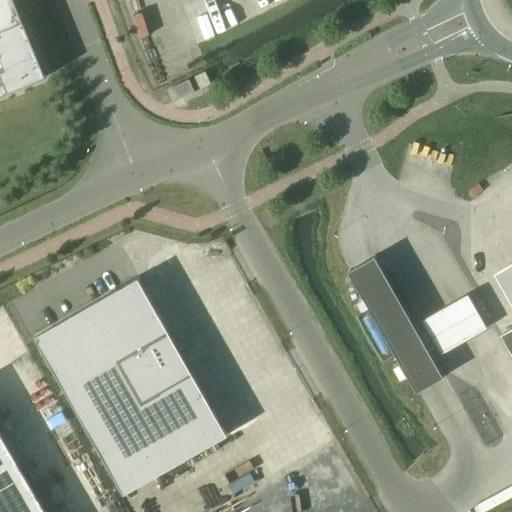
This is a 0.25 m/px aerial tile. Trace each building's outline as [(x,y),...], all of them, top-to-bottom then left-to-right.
[(0,0),(0,96),(48,77),(15,0),(0,0)] [(195,76),(201,89),(211,85),(206,72),(195,76)] [(172,88),(178,100),(195,92),(189,80),(172,88)] [(349,272),(417,393),(445,377),(376,256),(349,272)] [(511,263),(495,274),(511,303),(511,263)] [(36,336),(125,494),(229,435),(139,278),(36,336)] [(470,300),(428,323),(445,353),(487,330),(470,300)] [(511,329),(501,335),(511,354),(511,329)] [(49,511),(0,428),(0,511),(49,511)]
